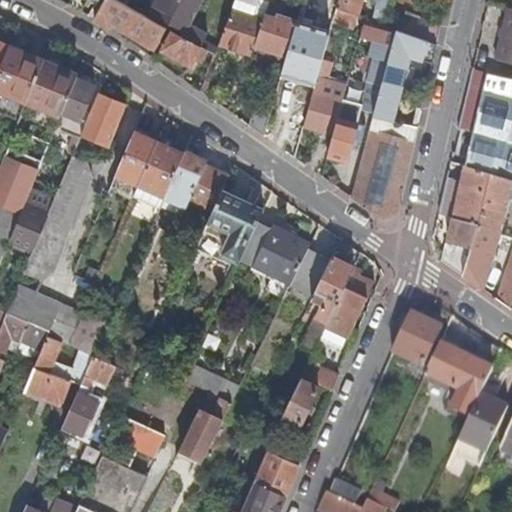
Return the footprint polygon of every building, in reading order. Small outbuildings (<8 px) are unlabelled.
[(70,0),(69,4),(80,10),(86,0),(70,0)] [(163,34),(166,28),(117,0),(104,0),(94,19),(109,28),(112,23),(155,48),(163,34)] [(184,32),(181,37),(200,48),(206,36),(188,26),(199,0),(156,0),(150,14),(184,32)] [(231,10),(223,33),(219,43),(252,54),(255,44),(265,15),(269,2),(269,0),(234,0),(232,8),(231,10)] [(282,17),(287,0),(269,0),(269,2),(265,15),(275,18),(276,15),(282,17)] [(358,16),(362,0),(338,0),(337,8),(351,13),(358,16)] [(511,7),(508,6),(495,58),(511,61),(511,7)] [(348,26),(351,13),(337,8),(333,21),(348,26)] [(297,22),(282,17),(276,15),(275,18),(265,15),(255,44),(287,54),(297,22)] [(437,44),(441,29),(403,16),(400,30),(437,44)] [(322,59),(330,32),(297,22),(287,54),(282,74),(315,84),(322,59)] [(360,109),(374,114),(392,49),(390,49),(394,32),(367,24),(362,41),(373,44),(371,56),(375,57),(360,109)] [(181,37),(166,28),(163,34),(169,38),(161,51),(191,68),(194,62),(201,65),(208,52),(201,49),(200,48),(181,37)] [(397,29),(392,49),(374,114),(373,116),(392,122),(411,56),(433,62),(437,44),(400,30),(397,29)] [(0,69),(9,46),(0,41),(0,69)] [(0,69),(0,90),(26,102),(43,60),(9,46),(0,69)] [(322,84),(327,80),(332,62),(322,59),(315,84),(304,126),(333,135),(343,99),(320,92),(322,84)] [(26,102),(61,116),(62,113),(77,77),(78,75),(43,60),(26,102)] [(511,77),(511,76),(472,67),(471,68),(487,72),(487,73),(511,77)] [(473,130),(461,178),(453,216),(452,217),(453,217),(478,223),(463,274),(483,289),(511,193),(511,77),(487,73),(487,72),(471,68),(463,104),(458,126),(473,130)] [(62,113),(68,115),(74,118),(80,120),(95,85),(77,77),(62,113)] [(347,86),(327,80),(322,84),(320,92),(343,99),(347,86)] [(99,94),(81,135),(109,148),(126,106),(99,94)] [(264,136),(273,102),(258,98),(250,126),(264,136)] [(333,135),(327,155),(347,161),(357,124),(344,120),(345,116),(348,117),(352,102),(343,99),(333,135)] [(32,120),(21,115),(0,166),(0,189),(26,200),(32,186),(49,145),(26,134),(32,120)] [(417,127),(392,122),(373,116),(351,197),(360,204),(373,213),(382,219),(396,215),(417,127)] [(117,173),(139,184),(157,141),(135,130),(117,173)] [(157,141),(139,184),(165,196),(184,153),(170,146),(172,140),(166,137),(163,143),(157,141)] [(205,165),(207,161),(186,150),(184,153),(165,196),(164,198),(186,207),(190,199),(205,165)] [(32,252),(24,272),(40,279),(52,271),(91,178),(87,161),(73,155),(55,196),(32,186),(26,200),(50,210),(44,222),(32,252)] [(222,191),(229,176),(205,165),(190,199),(214,210),(222,191)] [(453,216),(461,178),(447,175),(438,213),(453,216)] [(26,200),(0,189),(0,205),(21,214),(21,213),(26,200)] [(238,262),(263,210),(222,191),(214,210),(196,249),(220,261),(223,254),(238,262)] [(21,214),(0,205),(0,264),(9,242),(21,214)] [(9,242),(32,252),(44,222),(21,213),(21,214),(9,242)] [(445,241),(441,259),(463,274),(478,223),(453,217),(448,241),(445,241)] [(308,249),(310,245),(273,225),(252,265),(291,284),(308,249)] [(308,249),(291,284),(313,295),(330,260),(308,249)] [(511,249),(497,298),(501,301),(511,307),(511,302),(511,249)] [(351,272),(354,267),(333,256),(330,260),(313,295),(311,298),(322,304),(316,316),(318,317),(304,348),(313,352),(319,340),(351,272)] [(351,272),(319,340),(340,349),(346,337),(347,338),(374,283),(357,275),(351,272)] [(15,292),(0,286),(0,310),(6,313),(15,292)] [(50,330),(61,304),(18,286),(7,313),(28,322),(50,330)] [(62,342),(69,345),(83,314),(61,304),(50,330),(48,336),(62,342)] [(1,326),(0,328),(0,367),(3,369),(7,361),(1,358),(11,337),(20,341),(21,339),(28,322),(7,313),(1,326)] [(410,313),(392,352),(423,367),(442,328),(423,318),(423,319),(410,313)] [(48,336),(50,330),(28,322),(21,339),(42,349),(48,336)] [(62,342),(48,336),(42,349),(26,387),(62,403),(71,380),(50,372),(54,362),(62,342)] [(119,349),(105,343),(100,355),(114,361),(119,349)] [(446,407),(469,418),(481,395),(493,369),(440,343),(425,375),(455,390),(446,407)] [(72,369),(54,362),(50,372),(71,380),(81,384),(93,356),(80,350),(72,369)] [(313,352),(301,377),(331,389),(338,375),(316,365),(321,356),(313,352)] [(63,425),(84,435),(99,403),(86,397),(93,383),(105,389),(116,366),(93,356),(81,384),(63,425)] [(232,403),(240,386),(191,364),(183,380),(219,397),(232,403)] [(300,379),(281,418),(300,427),(318,388),(300,379)] [(465,461),(479,467),(508,407),(481,395),(469,418),(459,440),(472,446),(465,461)] [(179,449),(203,461),(232,403),(219,397),(211,415),(199,409),(179,449)] [(121,465),(101,455),(78,507),(75,511),(130,511),(147,478),(128,468),(137,450),(154,458),(165,435),(122,415),(112,438),(130,446),(121,465)] [(511,422),(499,448),(511,454),(511,422)] [(272,436),(267,448),(289,459),(294,447),(272,436)] [(299,465),(268,451),(254,481),(255,481),(285,495),(290,484),(299,465)] [(361,491),(336,479),(330,493),(354,505),(361,491)] [(278,511),(285,495),(255,481),(241,511),(278,511)] [(385,508),(392,511),(394,511),(399,503),(372,490),(367,500),(385,508)] [(323,511),(361,511),(363,509),(354,505),(330,493),(326,492),(318,509),(323,511)] [(38,510),(27,505),(23,511),(49,511),(54,502),(44,498),(38,510)] [(49,511),(75,511),(78,507),(56,498),(54,502),(49,511)] [(382,511),(385,508),(367,500),(363,509),(361,511),(382,511)]
